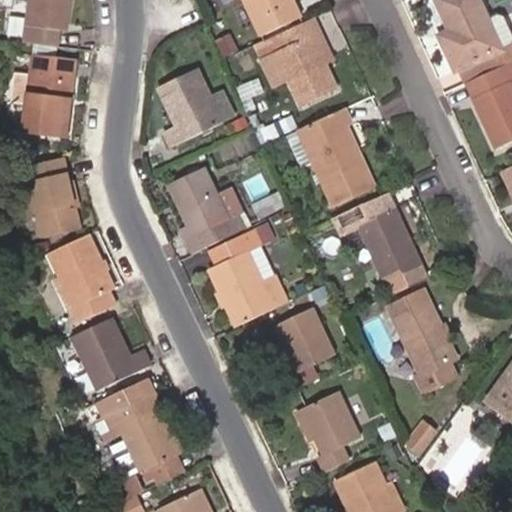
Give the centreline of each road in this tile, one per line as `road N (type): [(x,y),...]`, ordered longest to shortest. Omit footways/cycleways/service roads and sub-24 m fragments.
road 1 (residential): [(130,0),(118,175),(271,511)]
road 2 (residential): [(361,0),(475,241),(491,267),(511,276)]
